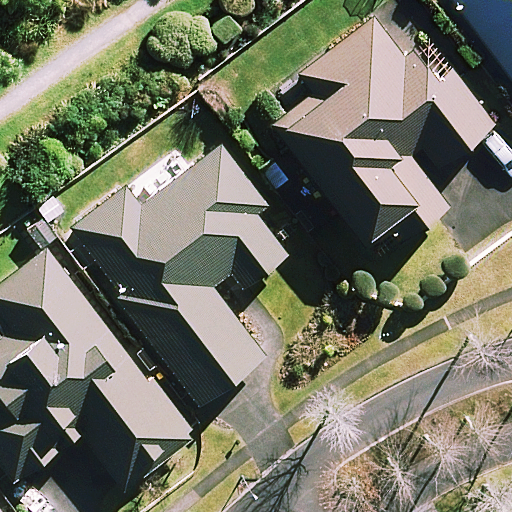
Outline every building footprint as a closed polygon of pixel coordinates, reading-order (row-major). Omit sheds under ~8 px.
[(511,0),(462,0),(511,67),(511,0)] [(436,154),(484,117),(443,65),(420,82),(371,20),(309,68),(327,91),(288,122),(363,217),(410,180),(394,160),(419,141),(436,154)] [(294,245),(222,148),(132,214),(120,198),(73,232),(197,399),(263,350),(212,282),(226,272),(236,287),(294,245)] [(190,426),(44,242),(0,276),(0,492),(7,501),(79,444),(113,487),(190,426)] [(0,511),(8,511),(0,501),(0,511)]
